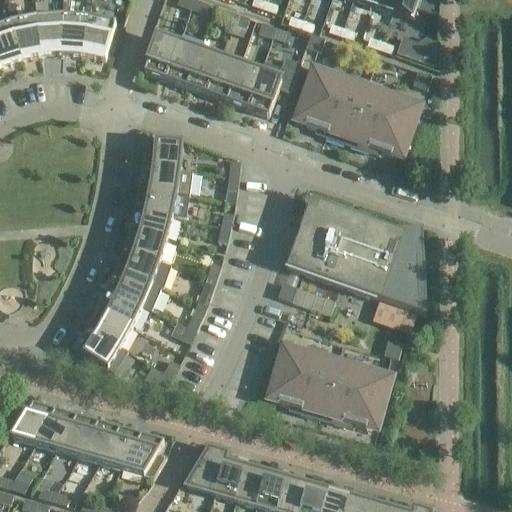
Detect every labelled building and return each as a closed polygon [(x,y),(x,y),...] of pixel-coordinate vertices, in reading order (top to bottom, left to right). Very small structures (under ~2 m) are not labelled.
[(176,10),(191,15),(194,5),(180,0),(176,10)] [(355,0),(354,4),(373,11),(377,0),(355,0)] [(377,0),(373,11),(393,18),(399,0),(377,0)] [(420,0),(399,0),(393,18),(412,24),(420,0)] [(251,11),(263,15),(264,11),(265,7),(254,3),(253,7),(251,11)] [(194,5),(191,15),(204,20),(208,10),(194,5)] [(264,11),(263,15),(274,19),(275,15),(276,11),(265,7),(264,11)] [(217,24),(231,29),(234,20),(220,15),(217,24)] [(242,43),(245,34),(249,25),(234,20),(231,29),(228,39),(242,43)] [(36,23),(40,61),(42,60),(60,59),(62,59),(62,21),(36,23)] [(62,21),(62,59),(63,59),(81,61),(83,61),(88,23),(62,21)] [(10,28),(20,65),(22,64),(39,61),(40,61),(36,23),(10,28)] [(88,23),(83,61),(85,61),(102,65),(104,66),(115,29),(88,23)] [(288,30),(293,32),(299,34),(302,27),(296,25),(291,23),(288,30)] [(310,38),(313,31),(302,27),(299,34),(310,38)] [(0,31),(0,71),(2,71),(18,65),(20,65),(10,28),(0,31)] [(258,38),(272,43),(275,34),(261,29),(258,38)] [(328,38),(340,42),(341,38),(342,34),(331,30),(330,34),(328,38)] [(275,34),(272,43),(286,48),(289,39),(275,34)] [(341,38),(340,42),(341,43),(351,46),(352,42),(354,38),(342,34),(341,38)] [(178,51),(166,84),(165,87),(186,94),(198,58),(202,47),(182,40),(178,51)] [(310,40),(305,54),(319,59),(324,44),(310,40)] [(144,79),(158,84),(165,87),(166,84),(178,51),(156,43),(144,79)] [(366,52),(378,56),(380,51),(381,47),(369,43),(368,47),(366,52)] [(417,49),(411,65),(436,73),(436,47),(424,43),(417,49)] [(380,51),(378,56),(390,60),(391,55),(392,51),(381,47),(380,51)] [(198,58),(186,94),(206,101),(207,98),(218,65),(198,58)] [(259,80),(248,112),(247,115),(268,123),(278,94),(290,99),(300,70),(284,64),(276,86),(259,80)] [(218,65),(207,98),(206,101),(226,108),(239,72),(218,65)] [(239,72),(226,108),(247,115),(248,112),(259,80),(239,72)] [(412,91),(426,96),(431,82),(417,77),(412,91)] [(324,143),(348,151),(367,94),(324,78),(321,86),(310,81),(296,120),(307,124),(305,131),(326,139),(324,143)] [(367,94),(348,151),(368,158),(370,154),(391,161),(393,154),(404,158),(418,120),(406,115),(409,108),(367,94)] [(144,149),(143,164),(142,172),(180,176),(182,150),(155,140),(155,141),(156,150),(144,149)] [(229,167),(228,182),(238,183),(240,168),(229,167)] [(141,180),(139,193),(188,201),(191,178),(180,176),(142,172),(141,180)] [(228,182),(226,197),(225,208),(235,209),(237,198),(238,183),(228,182)] [(137,206),(135,214),(172,223),(184,225),(185,224),(188,201),(139,193),(137,206)] [(287,274),(301,279),(423,322),(419,239),(403,240),(311,208),(287,274)] [(133,222),(130,235),(159,244),(166,245),(172,223),(135,214),(133,222)] [(223,219),(220,233),(230,235),(233,221),(223,219)] [(217,248),(226,250),(230,235),(220,233),(217,248)] [(126,248),(123,256),(159,268),(166,245),(159,244),(130,235),(126,248)] [(121,264),(116,277),(160,295),(161,294),(163,295),(171,272),(159,268),(123,256),(121,264)] [(211,269),(206,283),(216,287),(220,273),(211,269)] [(107,296),(110,298),(142,313),(151,317),(160,295),(116,277),(111,289),(107,296)] [(195,308),(207,312),(211,301),(216,287),(206,283),(201,298),(198,297),(195,308)] [(282,289),(277,304),(291,309),(296,294),(282,289)] [(104,304),(98,316),(131,334),(142,313),(110,298),(107,296),(104,304)] [(87,335),(90,337),(120,354),(131,334),(98,316),(92,328),(87,335)] [(192,319),(186,332),(196,337),(202,324),(192,319)] [(179,346),(190,351),(196,337),(186,332),(179,346)] [(120,354),(90,337),(87,335),(83,342),(76,354),(85,361),(79,367),(79,368),(106,376),(120,354)] [(398,366),(398,365),(402,351),(387,347),(383,362),(398,366)] [(298,419),(322,426),(337,368),(294,355),(292,363),(280,359),(269,399),(280,402),(278,409),(299,415),(298,419)] [(170,366),(162,379),(172,384),(179,372),(170,366)] [(337,368),(322,426),(343,432),(344,428),(365,434),(368,427),(379,430),(390,391),(378,387),(380,380),(337,368)] [(154,393),(163,398),(172,384),(162,379),(154,393)] [(12,445),(34,451),(55,418),(32,411),(12,445)] [(55,418),(34,451),(56,458),(76,424),(55,418)] [(76,424),(56,458),(78,464),(98,430),(76,424)] [(98,430),(78,464),(99,470),(119,436),(98,430)] [(119,436),(99,470),(121,476),(140,442),(119,436)] [(140,442),(121,476),(143,482),(163,449),(140,442)] [(185,493),(214,501),(224,467),(225,467),(227,460),(209,454),(208,454),(185,493)] [(224,467),(214,501),(235,507),(244,472),(225,467),(224,467)] [(244,472),(235,507),(252,511),(255,511),(265,478),(244,472)] [(265,478),(255,511),(278,511),(286,484),(265,478)] [(0,482),(0,492),(8,495),(13,486),(0,482)] [(286,484),(278,511),(300,511),(307,490),(286,484)] [(13,486),(8,495),(22,499),(28,491),(13,486)] [(300,511),(322,511),(328,496),(307,490),(300,511)] [(42,495),(37,504),(51,508),(56,499),(42,495)] [(322,511),(345,511),(348,502),(328,496),(322,511)] [(0,499),(0,508),(10,511),(12,503),(0,499)] [(56,499),(51,508),(63,511),(65,511),(72,503),(56,499)] [(348,502),(345,511),(368,511),(370,508),(348,502)]
